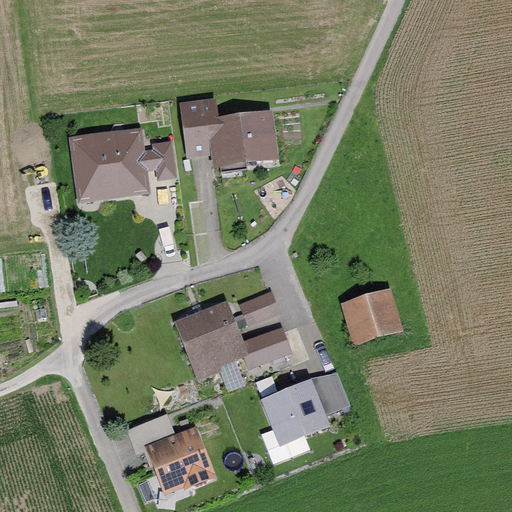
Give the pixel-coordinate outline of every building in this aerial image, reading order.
[(216,151),(218,166),(273,159),(268,120),(214,127),(211,107),(186,110),(191,154),(216,151)] [(99,188),(103,198),(146,192),(138,134),(74,143),(80,191),(99,188)] [(155,148),(159,180),(174,178),(170,146),(155,148)] [(345,307),(357,345),(399,333),(387,294),(345,307)] [(242,308),(249,326),(278,314),(271,296),(242,308)] [(287,351),(280,333),(243,348),(226,308),(178,327),(198,380),(220,371),(214,357),(226,353),(229,362),(245,355),(249,366),(287,351)] [(326,428),(309,386),(265,404),(282,446),(326,428)] [(211,477),(193,434),(150,451),(167,494),(211,477)]
